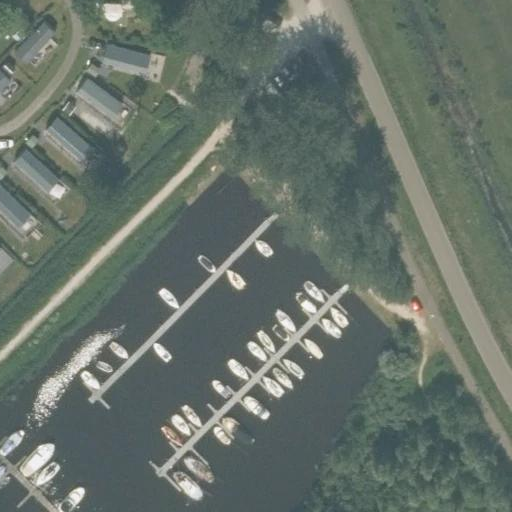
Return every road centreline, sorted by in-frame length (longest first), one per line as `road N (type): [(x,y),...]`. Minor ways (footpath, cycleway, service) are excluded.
road 1 (tertiary): [(334,0),(511,388)]
road 2 (track): [(333,0),(284,31),(220,128)]
